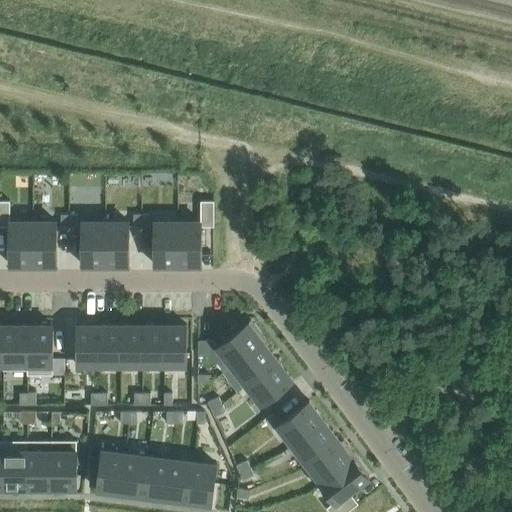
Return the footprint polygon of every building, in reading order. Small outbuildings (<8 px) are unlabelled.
[(9,264),(33,264),(33,221),(10,221),(10,200),(0,199),(0,225),(9,225),(9,264)] [(201,221),(178,221),(178,264),(201,264),(201,226),(214,226),(214,200),(200,200),(201,221)] [(69,226),(69,213),(61,213),(61,226),(69,226)] [(69,213),(69,226),(77,226),(77,213),(69,213)] [(141,225),(141,213),(133,213),(133,225),(141,225)] [(141,213),(141,225),(150,225),(150,213),(141,213)] [(56,221),(33,221),(33,264),(57,264),(56,221)] [(82,264),(105,264),(105,221),(82,221),(82,264)] [(105,221),(105,264),(129,264),(129,221),(105,221)] [(154,264),(178,264),(178,221),(154,221),(154,252),(154,264)] [(263,340),(264,341),(267,339),(254,322),(251,325),(249,321),(216,346),(231,365),(263,340)] [(3,369),(27,369),(28,369),(28,324),(4,324),(4,364),(3,364),(3,369)] [(28,369),(27,369),(27,374),(53,374),(53,324),(28,324),(28,369)] [(99,364),(99,324),(88,324),(77,324),(77,364),(99,364)] [(121,364),(121,324),(99,324),(99,364),(121,364)] [(143,364),(143,324),(121,324),(121,364),(143,364)] [(165,364),(165,324),(143,324),(143,364),(165,364)] [(165,324),(165,364),(187,364),(187,324),(165,324)] [(263,340),(231,365),(246,385),(278,360),(264,341),(263,340)] [(278,360),(246,385),(261,404),(293,379),(278,360)] [(198,382),(210,382),(210,374),(198,373),(198,382)] [(20,404),(28,404),(28,392),(20,392),(20,404)] [(28,392),(28,404),(36,404),(36,392),(28,392)] [(99,404),(99,392),(91,392),(91,404),(99,404)] [(99,392),(99,404),(107,404),(107,392),(99,392)] [(142,404),(142,392),(134,392),(134,404),(142,404)] [(142,392),(142,404),(151,404),(151,392),(142,392)] [(164,404),(172,404),(172,392),(164,392),(164,404)] [(211,408),(222,403),(219,396),(207,401),(211,408)] [(277,424),(291,444),(324,419),(309,400),(277,424)] [(225,410),(222,403),(211,408),(214,415),(225,410)] [(28,422),(28,410),(20,410),(20,422),(28,422)] [(28,410),(28,422),(36,422),(36,410),(28,410)] [(60,410),(52,410),(52,422),(60,422),(60,410)] [(129,422),(129,410),(121,410),(120,422),(129,422)] [(129,410),(129,422),(137,422),(137,410),(129,410)] [(167,422),(175,422),(175,410),(167,410),(167,422)] [(183,410),(175,410),(175,422),(183,422),(183,410)] [(205,422),(205,410),(197,410),(197,422),(205,422)] [(339,438),(324,419),(291,444),(306,463),(339,438)] [(339,438),(306,463),(320,481),(321,482),(356,456),(347,443),(344,446),(339,438)] [(28,439),(4,439),(4,487),(28,487),(28,439)] [(52,439),(28,439),(28,487),(52,487),(52,439)] [(52,439),(52,487),(77,487),(77,439),(52,439)] [(120,492),(125,451),(102,449),(97,489),(120,492)] [(143,495),(148,454),(125,451),(120,492),(143,495)] [(166,497),(171,457),(148,454),(143,495),(166,497)] [(321,482),(320,481),(319,482),(334,501),(326,507),(330,511),(346,511),(358,503),(350,491),(369,476),(367,473),(369,472),(356,456),(321,482)] [(171,457),(166,497),(189,500),(194,460),(171,457)] [(236,464),(239,471),(250,466),(247,459),(236,464)] [(194,460),(189,500),(211,503),(217,463),(194,460)] [(254,474),(250,466),(239,471),(243,479),(254,474)] [(238,488),(237,496),(249,497),(250,489),(238,488)]
